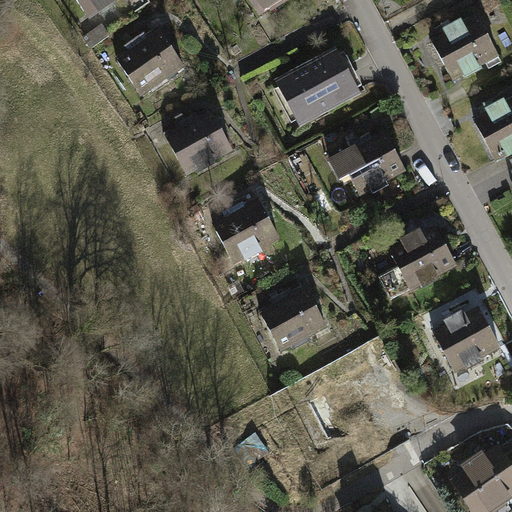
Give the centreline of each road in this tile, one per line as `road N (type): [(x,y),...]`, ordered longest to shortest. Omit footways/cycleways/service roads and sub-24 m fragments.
road 1 (residential): [(511,291),(357,0)]
road 2 (residential): [(511,414),(460,427),(311,511)]
